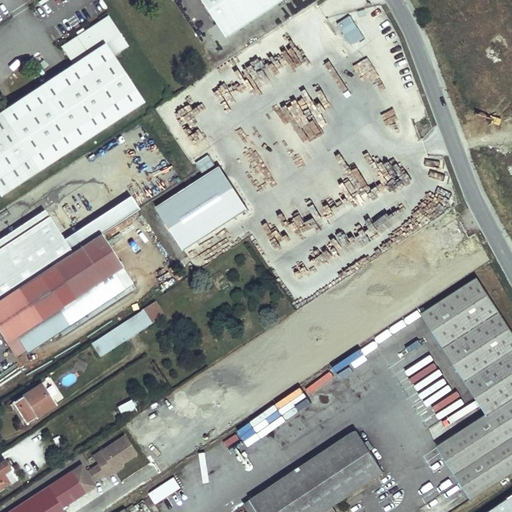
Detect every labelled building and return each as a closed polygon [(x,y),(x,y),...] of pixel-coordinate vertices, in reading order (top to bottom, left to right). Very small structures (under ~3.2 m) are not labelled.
[(202,0),(228,38),(285,0),(202,0)] [(0,196),(143,102),(113,57),(128,47),(108,16),(60,48),(71,65),(0,111),(0,196)] [(350,16),(337,24),(351,46),(364,37),(350,16)] [(209,155),(196,163),(203,174),(215,165),(209,155)] [(245,211),(217,168),(156,208),(184,251),(245,211)] [(130,196),(63,239),(72,253),(100,234),(100,233),(138,208),(130,196)] [(0,247),(48,216),(44,210),(0,238),(0,247)] [(0,247),(0,298),(72,253),(63,239),(48,216),(0,247)] [(252,241),(263,262),(282,252),(270,231),(252,241)] [(72,253),(0,298),(0,334),(8,346),(18,339),(25,350),(27,353),(59,332),(62,336),(125,295),(112,274),(122,267),(100,234),(72,253)] [(136,288),(122,267),(112,274),(125,295),(136,288)] [(511,331),(477,278),(422,314),(487,415),(438,447),(471,499),(511,472),(511,331)] [(143,311),(92,344),(101,356),(164,315),(155,301),(142,310),(143,311)] [(18,339),(8,346),(14,357),(25,350),(18,339)] [(42,383),(11,403),(15,408),(17,407),(24,417),(22,419),(25,424),(56,404),(42,383)] [(131,400),(118,407),(123,417),(136,409),(131,400)] [(11,403),(9,404),(23,425),(25,424),(22,419),(24,417),(17,407),(15,408),(11,403)] [(251,500),(258,511),(323,511),(384,472),(356,431),(251,500)] [(124,436),(100,451),(105,458),(98,463),(99,464),(105,474),(107,477),(115,472),(113,469),(122,463),(136,454),(124,436)] [(100,451),(93,456),(98,463),(105,458),(100,451)] [(0,463),(0,491),(10,485),(2,473),(9,468),(4,461),(0,463)] [(113,469),(115,472),(122,467),(122,463),(113,469)] [(92,468),(98,478),(105,474),(99,464),(92,468)] [(81,465),(7,511),(64,511),(61,508),(95,486),(92,482),(86,472),(81,465)] [(92,468),(86,472),(92,482),(98,478),(92,468)] [(155,506),(181,488),(173,477),(147,494),(155,506)]
